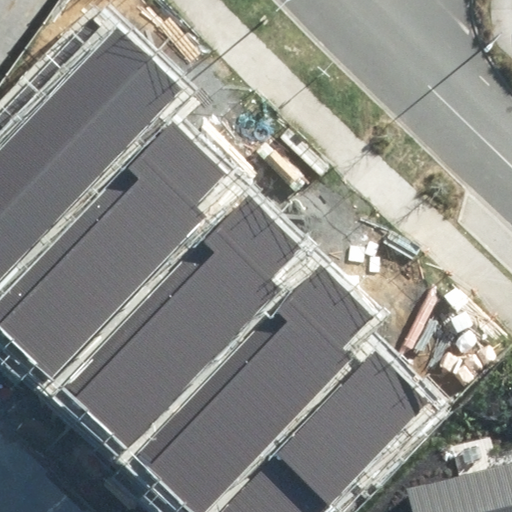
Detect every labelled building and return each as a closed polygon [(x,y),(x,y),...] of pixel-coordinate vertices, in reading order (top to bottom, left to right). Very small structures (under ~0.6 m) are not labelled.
[(117,35),(0,152),(0,280),(182,95),(117,35)] [(170,129),(0,306),(0,326),(50,375),(234,186),(170,129)] [(177,268),(61,390),(126,450),(282,289),(270,279),(301,249),(253,199),(207,239),(177,268)] [(321,270),(131,457),(192,511),(201,511),(351,358),(341,349),(372,320),(321,270)] [(375,356),(226,511),(322,511),(425,403),(375,356)] [(511,511),(511,463),(408,489),(413,511),(511,511)]
